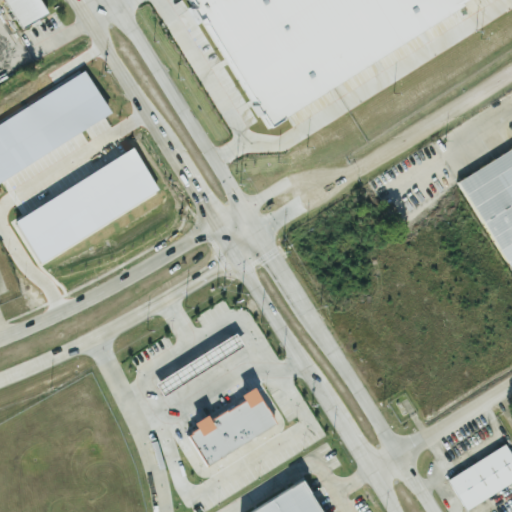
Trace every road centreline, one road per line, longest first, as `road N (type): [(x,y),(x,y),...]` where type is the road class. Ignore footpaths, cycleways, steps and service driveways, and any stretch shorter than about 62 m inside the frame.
road 1 (secondary): [(244,209),(147,268),(0,338)]
road 2 (secondary): [(244,209),(111,0)]
road 3 (secondary): [(433,511),(304,305)]
road 4 (secondary): [(237,256),(336,417)]
road 5 (secondary): [(0,379),(164,300)]
road 6 (residential): [(370,472),(511,384)]
road 7 (secondary): [(162,138),(237,256)]
road 8 (secondary): [(88,22),(162,138)]
